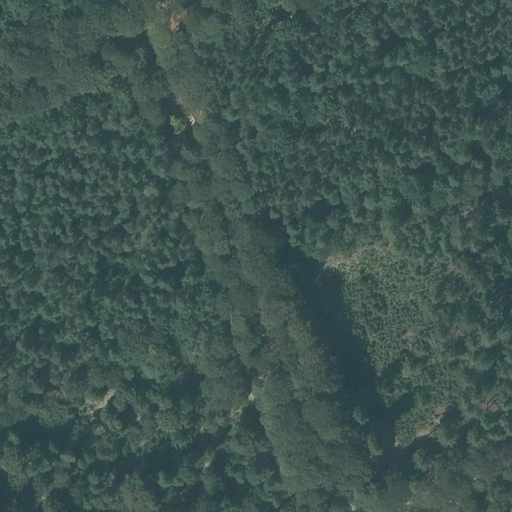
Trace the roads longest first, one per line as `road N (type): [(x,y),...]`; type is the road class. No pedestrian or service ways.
road 1 (track): [(148,12),(349,511)]
road 2 (track): [(182,0),(0,67)]
road 3 (track): [(376,511),(511,468)]
